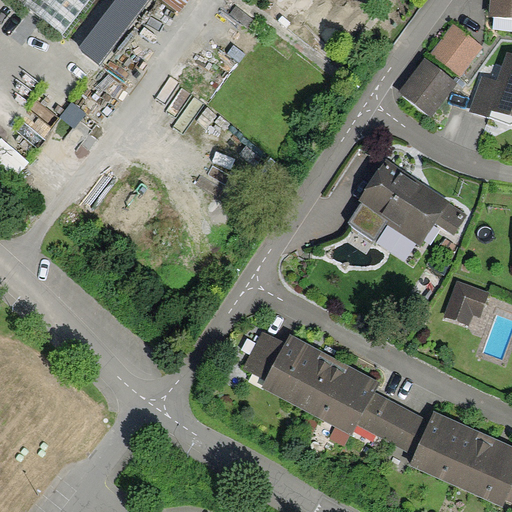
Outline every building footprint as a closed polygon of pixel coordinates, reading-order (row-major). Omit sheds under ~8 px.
[(139,0),(19,0),(94,58),(139,0)] [(167,0),(181,11),(189,0),(167,0)] [(511,0),(488,0),(488,19),(511,20),(511,0)] [(423,51),(455,75),(479,46),(446,20),(423,51)] [(495,84),(482,80),(469,116),(487,122),(490,114),(511,121),(511,57),(505,55),(495,84)] [(419,56),(393,92),(425,116),(451,80),(419,56)] [(372,241),(383,223),(417,244),(431,222),(452,235),(461,221),(383,171),(348,226),(372,241)] [(272,373),(283,353),(260,340),(249,360),(272,373)] [(306,409),(327,371),(286,348),(283,353),(272,373),(265,386),(306,409)] [(0,349),(0,444),(11,453),(57,392),(0,349)] [(327,371),(306,409),(351,433),(355,425),(371,396),(371,395),(327,371)] [(429,428),(371,396),(355,425),(416,459),(429,428)] [(455,484),(472,446),(430,427),(429,428),(416,459),(413,465),(455,484)] [(455,484),(500,503),(506,490),(511,476),(511,463),(472,446),(455,484)]
